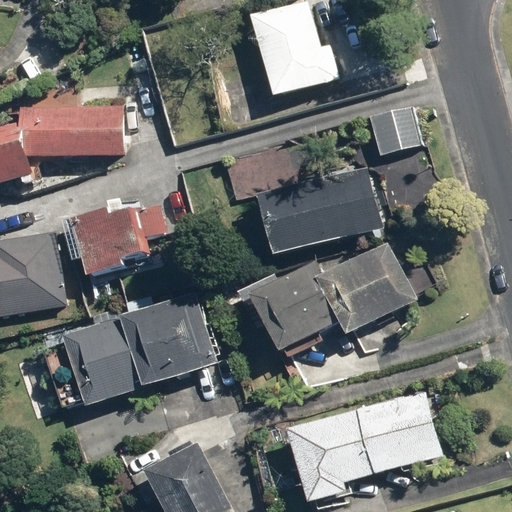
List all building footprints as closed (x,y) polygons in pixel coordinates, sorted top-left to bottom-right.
[(311,4),(255,20),(278,101),(344,83),(333,47),(324,50),(311,4)] [(45,177),(38,161),(133,158),(132,106),(31,109),(31,130),(0,142),(0,179),(5,192),(45,177)] [(412,108),(372,118),(382,158),(422,147),(412,108)] [(369,170),(259,201),(277,262),(387,230),(369,170)] [(117,212),(68,224),(81,282),(130,271),(128,264),(147,259),(137,215),(119,220),(117,212)] [(0,317),(77,306),(66,234),(3,244),(4,252),(0,252),(0,317)] [(322,266),(254,302),(284,359),(342,328),(349,342),(422,303),(391,244),(328,277),(322,266)] [(204,297),(67,340),(90,410),(226,366),(204,297)] [(430,393),(294,432),(316,508),(355,497),(352,486),(449,459),(430,393)] [(239,511),(204,446),(150,474),(170,511),(239,511)]
